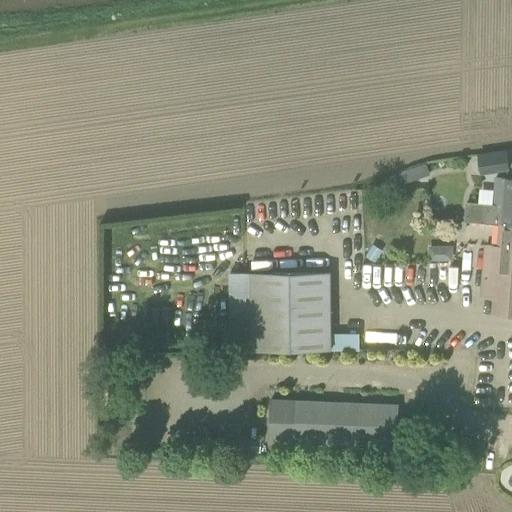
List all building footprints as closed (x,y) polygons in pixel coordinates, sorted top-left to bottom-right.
[(480,153),(482,171),(509,168),(507,150),(480,153)] [(403,183),(430,173),(426,163),(400,173),(403,183)] [(511,224),(511,178),(497,177),(495,204),(466,201),(465,221),(484,223),(502,224),(511,224)] [(511,314),(511,224),(502,224),(500,246),(487,245),(483,297),(495,297),(495,299),(497,299),(497,298),(507,298),(506,314),(511,314)] [(331,271),(252,272),(252,351),(332,349),(331,271)] [(396,445),(398,404),(272,399),(270,440),(396,445)] [(261,443),(236,442),(236,454),(260,455),(261,443)]
